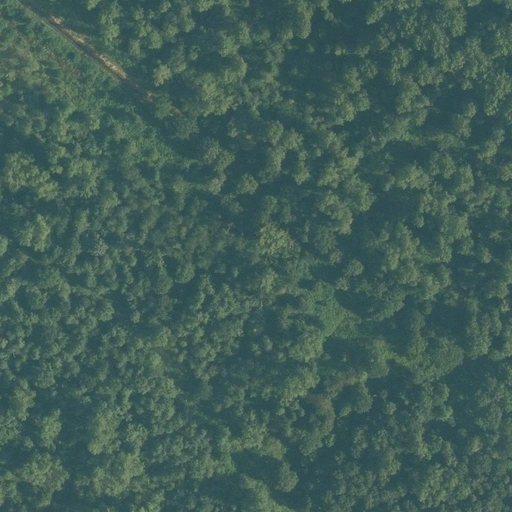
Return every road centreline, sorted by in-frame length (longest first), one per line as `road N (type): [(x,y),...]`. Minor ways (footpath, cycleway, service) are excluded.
road 1 (track): [(511,389),(40,0)]
road 2 (track): [(290,511),(262,465),(154,335),(109,301)]
road 3 (track): [(109,301),(0,223)]
